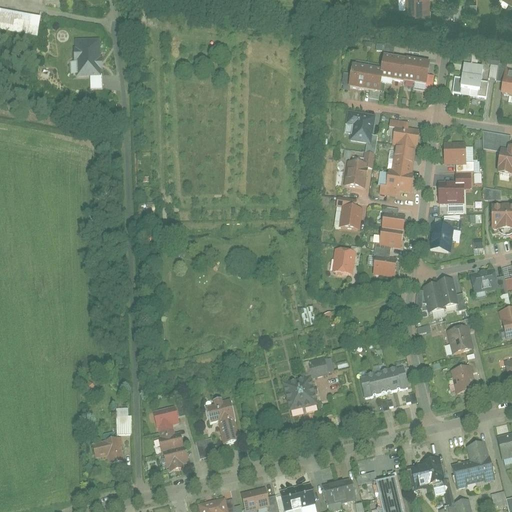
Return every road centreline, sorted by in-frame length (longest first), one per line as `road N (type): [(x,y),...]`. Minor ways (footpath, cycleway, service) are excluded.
road 1 (residential): [(431,424),(174,488)]
road 2 (residential): [(414,278),(435,116)]
road 3 (residential): [(431,424),(415,354),(414,278)]
